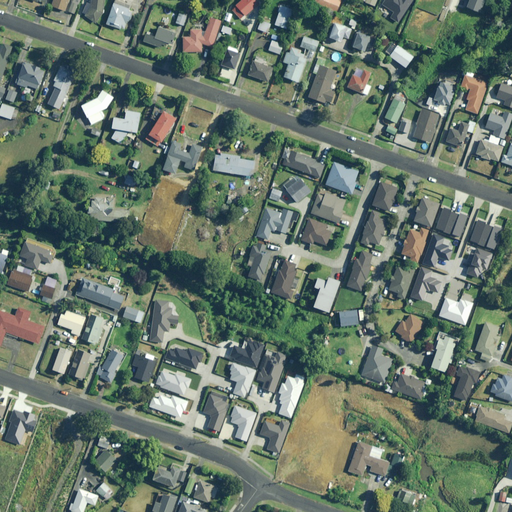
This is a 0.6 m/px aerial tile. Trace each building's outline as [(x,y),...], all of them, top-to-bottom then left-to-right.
[(70,0),(53,0),(50,7),(66,13),(70,0)] [(80,0),(73,0),(69,12),(75,14),(80,0)] [(104,0),(91,0),(90,9),(85,16),(96,24),(103,14),(104,0)] [(259,6),(253,0),(241,0),(233,9),(243,20),(259,6)] [(312,0),(311,4),(337,15),(343,2),(338,0),(312,0)] [(486,0),(471,0),(468,10),(481,15),(486,0)] [(131,7),(114,2),(106,26),(123,31),(131,7)] [(293,11),(280,7),(274,26),(287,30),(293,11)] [(188,16),(180,13),(176,23),(184,26),(188,16)] [(190,37),(182,38),(183,54),(202,53),(202,45),(212,49),(222,21),(209,17),(205,30),(190,31),(190,37)] [(357,21),(351,19),(349,24),(355,27),(357,21)] [(271,24),(261,21),(258,29),(268,33),(271,24)] [(347,28),(334,24),(329,40),(342,44),(347,28)] [(233,29),(224,25),(221,32),(230,35),(233,29)] [(177,34),(158,27),(153,40),(172,47),(177,34)] [(372,39),(358,33),(351,49),(365,55),(372,39)] [(284,45),(272,41),(269,50),(281,55),(284,45)] [(14,47),(2,43),(0,48),(0,84),(0,85),(14,47)] [(414,59),(397,46),(389,57),(406,70),(414,59)] [(301,51),(288,47),(282,64),(288,66),(283,80),(299,85),(308,59),(300,56),(301,51)] [(240,54),(226,49),(221,66),(235,70),(240,54)] [(274,69),(253,61),(247,76),(269,83),(274,69)] [(44,71),(22,63),(14,84),(36,92),(44,71)] [(337,72),(320,66),(308,100),(331,108),(337,93),(330,91),(337,72)] [(75,74),(61,68),(48,97),(62,103),(75,74)] [(360,80),(354,77),(348,89),(362,96),(374,74),(365,70),(360,80)] [(488,84),(464,76),(461,88),(469,91),(463,111),(478,116),(488,84)] [(439,104),(447,107),(447,104),(451,106),(458,88),(441,82),(435,100),(440,102),(439,104)] [(511,90),(500,86),(497,95),(505,98),(503,105),(511,107),(511,90)] [(18,92),(10,89),(6,99),(14,102),(18,92)] [(113,98),(100,92),(96,99),(80,107),(89,126),(103,120),(100,113),(107,110),(113,98)] [(405,105),(393,99),(383,120),(396,126),(405,105)] [(19,110),(3,104),(0,111),(0,115),(15,121),(19,110)] [(497,110),(492,108),(484,132),(505,139),(511,119),(511,113),(505,111),(505,112),(497,110)] [(439,116),(422,110),(412,137),(429,143),(439,116)] [(139,115),(125,113),(124,121),(112,119),(110,132),(136,136),(139,115)] [(176,121),(162,113),(146,140),(160,148),(176,121)] [(459,132),(450,129),(446,144),(463,149),(470,126),(461,124),(459,132)] [(94,129),(91,134),(100,138),(102,133),(94,129)] [(143,141),(137,139),(134,148),(140,150),(143,141)] [(505,148),(480,139),(475,155),(500,163),(505,148)] [(196,172),(204,149),(192,145),(190,151),(172,144),(163,172),(176,176),(179,167),(196,172)] [(511,145),(510,145),(503,165),(511,167),(511,145)] [(324,163),(290,150),(285,164),(319,177),(324,163)] [(255,160),(214,154),(212,171),(252,178),(255,160)] [(359,173),(334,163),(326,186),(351,195),(359,173)] [(138,178),(128,175),(125,184),(135,187),(138,178)] [(297,175),(283,186),(297,205),(312,194),(297,175)] [(398,186),(380,180),(372,203),(390,209),(398,186)] [(174,186),(167,183),(160,202),(167,205),(174,186)] [(283,192),(273,188),(269,198),(279,202),(283,192)] [(10,193),(0,190),(0,191),(0,195),(8,198),(10,193)] [(347,202),(319,192),(311,215),(339,224),(347,202)] [(440,202),(423,196),(414,219),(431,225),(440,202)] [(114,201),(91,199),(89,223),(128,226),(129,213),(113,212),(114,201)] [(282,214),(266,208),(255,238),(269,243),(273,232),(285,236),(293,214),(283,210),(282,214)] [(379,212),(372,209),(360,242),(369,245),(370,241),(379,244),(388,219),(378,215),(379,212)] [(334,230),(309,221),(301,241),(312,246),(314,242),(327,247),(334,230)] [(420,230),(410,227),(401,253),(410,256),(409,259),(418,262),(429,230),(421,227),(420,230)] [(465,238),(453,234),(450,242),(437,238),(432,254),(458,262),(465,238)] [(272,253),(254,246),(250,258),(254,260),(247,279),(260,284),(272,253)] [(9,253),(0,249),(0,272),(1,273),(9,253)] [(373,254),(359,249),(347,284),(361,289),(373,254)] [(34,257),(19,252),(16,260),(31,265),(34,257)] [(300,266),(283,260),(271,294),(291,302),(295,292),(291,290),(300,266)] [(414,269),(397,264),(388,291),(405,297),(414,269)] [(34,274),(13,267),(8,283),(29,290),(34,274)] [(330,312),(341,280),(328,275),(326,279),(318,275),(314,285),(319,287),(312,305),(330,312)] [(125,295),(82,279),(76,296),(119,312),(125,295)] [(56,289),(44,285),(41,295),(52,299),(56,289)] [(170,307),(171,302),(156,300),(150,341),(159,343),(159,342),(164,343),(165,331),(170,332),(171,323),(179,324),(180,316),(173,315),(174,308),(170,307)] [(16,313),(0,306),(0,346),(2,348),(8,333),(39,345),(47,326),(29,319),(32,310),(19,305),(16,313)] [(139,312),(126,307),(122,317),(136,322),(139,312)] [(359,325),(359,321),(365,320),(364,310),(358,311),(358,310),(340,312),(341,326),(359,325)] [(85,318),(63,311),(57,329),(78,336),(85,318)] [(425,321),(411,312),(406,321),(403,319),(394,331),(411,342),(425,321)] [(103,320),(89,315),(81,340),(95,345),(103,320)] [(503,325),(486,319),(475,349),(482,352),(480,358),(489,362),(503,325)] [(457,343),(440,336),(430,365),(447,371),(457,343)] [(247,348),(247,350),(235,346),(232,356),(236,357),(235,359),(257,367),(264,345),(256,342),(255,345),(249,343),(247,348)] [(384,348),(372,344),(362,374),(385,382),(394,358),(381,354),(384,348)] [(72,352),(61,348),(52,372),(64,376),(72,352)] [(185,364),(198,369),(200,363),(201,363),(204,354),(189,349),(188,352),(176,348),(175,352),(168,349),(166,358),(185,364)] [(92,354),(78,349),(68,376),(82,380),(92,354)] [(111,384),(125,358),(111,350),(96,376),(111,384)] [(289,356),(278,352),(276,357),(270,355),(265,368),(262,366),(257,381),(263,383),(261,388),(276,393),(289,356)] [(154,364),(135,357),(127,379),(146,386),(154,364)] [(477,371),(461,365),(450,394),(467,400),(477,371)] [(160,375),(156,384),(161,386),(160,387),(185,396),(187,388),(189,388),(192,379),(184,377),(185,374),(177,371),(177,373),(164,369),(161,375),(160,375)] [(401,372),(397,381),(394,380),(391,388),(421,398),(427,381),(401,372)] [(511,385),(511,376),(502,373),(500,378),(495,376),(489,392),(511,399),(511,387),(511,385)] [(280,400),(281,400),(280,403),(283,404),(280,414),(292,419),(305,385),(303,384),(306,377),(297,374),(296,379),(289,376),(286,384),(284,383),(280,393),(282,394),(280,400)] [(216,434),(217,430),(221,431),(226,417),(227,414),(225,413),(229,402),(226,401),(228,397),(212,391),(204,413),(211,415),(205,430),(216,434)] [(172,400),(161,395),(159,400),(153,397),(150,407),(180,418),(183,410),(185,411),(188,401),(173,396),(172,400)] [(237,402),(231,418),(233,418),(231,422),(240,426),(236,437),(246,441),(257,414),(246,410),(248,406),(237,402)] [(506,414),(480,405),(475,419),(509,432),(511,424),(511,420),(505,418),(506,414)] [(291,423),(282,420),(280,425),(266,420),(260,434),(271,438),(267,448),(273,450),(280,453),(291,423)] [(358,440),(348,470),(362,475),(364,467),(386,475),(391,461),(372,454),(375,446),(358,440)] [(117,459),(105,448),(93,461),(105,472),(117,459)] [(395,452),(391,465),(400,468),(404,455),(395,452)] [(182,469),(173,466),(171,471),(157,466),(153,480),(175,488),(178,480),(184,482),(187,473),(181,471),(182,469)] [(197,480),(190,478),(185,492),(191,494),(197,480)] [(215,485),(199,479),(193,496),(209,501),(215,485)] [(117,494),(104,482),(96,490),(109,502),(117,494)] [(78,487),(70,509),(79,511),(82,511),(87,501),(95,504),(98,494),(78,487)] [(416,496),(402,491),(399,500),(413,505),(416,496)] [(507,493),(501,491),(499,501),(505,502),(507,493)] [(172,511),(177,497),(163,492),(160,502),(155,501),(151,511),(152,511),(172,511)] [(205,511),(207,510),(182,500),(177,511),(205,511)]
